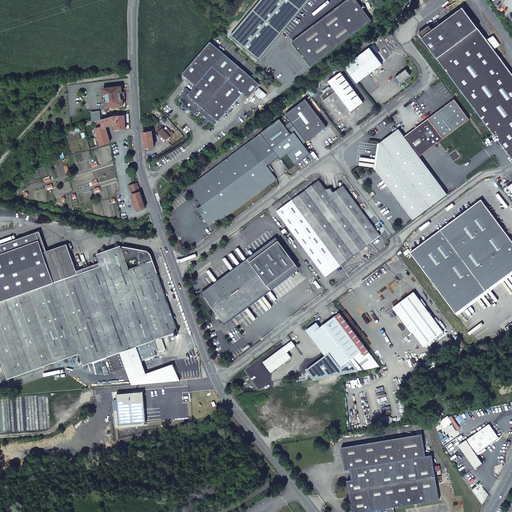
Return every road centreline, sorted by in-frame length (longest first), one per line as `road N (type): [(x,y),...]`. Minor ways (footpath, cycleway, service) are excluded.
road 1 (residential): [(333,148),(398,244),(218,376)]
road 2 (residential): [(134,0),(141,169),(174,265)]
road 3 (unknown): [(330,499),(323,485),(339,464),(343,438),(417,426),(440,460),(448,492),(433,511)]
road 4 (unknown): [(218,376),(182,388),(89,396),(50,431),(0,436)]
road 5 (residential): [(441,0),(403,28),(429,76),(333,148)]
road 6 (residential): [(333,148),(174,265)]
road 7 (unknown): [(167,244),(44,226),(0,234)]
road 8 (residential): [(218,376),(233,409),(318,511)]
road 9 (unknown): [(205,140),(286,79),(250,36)]
road 10 (unknown): [(398,244),(486,188),(511,222)]
